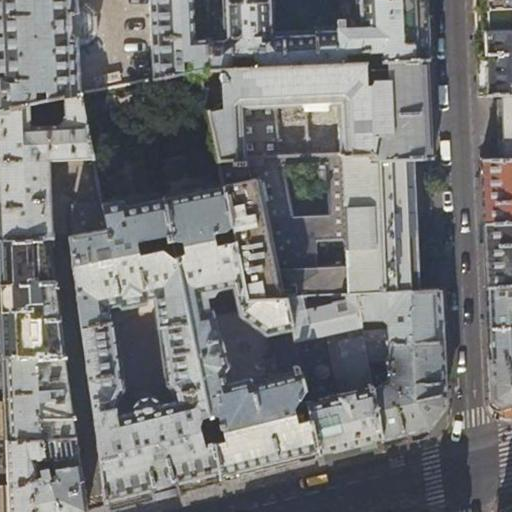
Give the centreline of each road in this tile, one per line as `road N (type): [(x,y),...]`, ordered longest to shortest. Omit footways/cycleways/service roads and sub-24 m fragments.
road 1 (residential): [(451,0),(470,466)]
road 2 (tertiary): [(470,466),(283,511)]
